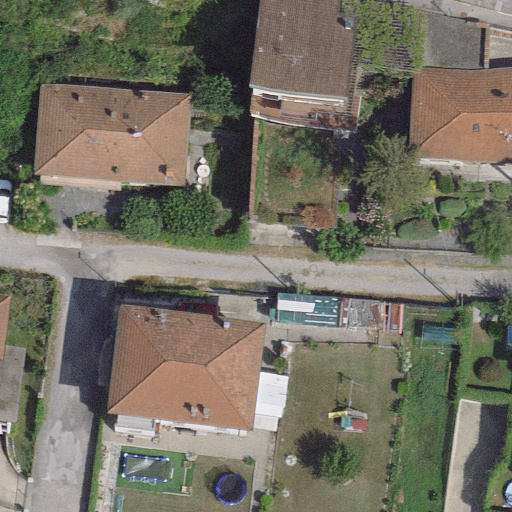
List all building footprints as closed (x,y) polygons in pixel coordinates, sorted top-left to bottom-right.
[(256,0),(246,87),(251,90),(342,97),(352,16),(335,14),(336,0),(256,0)] [(498,164),(502,70),(409,67),(406,161),(498,164)] [(511,70),(502,70),(498,164),(511,164),(511,70)] [(189,95),(37,84),(30,176),(182,188),(189,95)] [(253,118),(245,223),(330,229),(337,132),(352,133),(355,97),(342,97),(251,90),(249,118),(253,118)] [(9,296),(0,294),(0,360),(2,347),(9,296)] [(262,322),(117,304),(103,413),(249,431),(262,322)] [(23,349),(2,347),(0,360),(0,422),(13,424),(23,349)]
